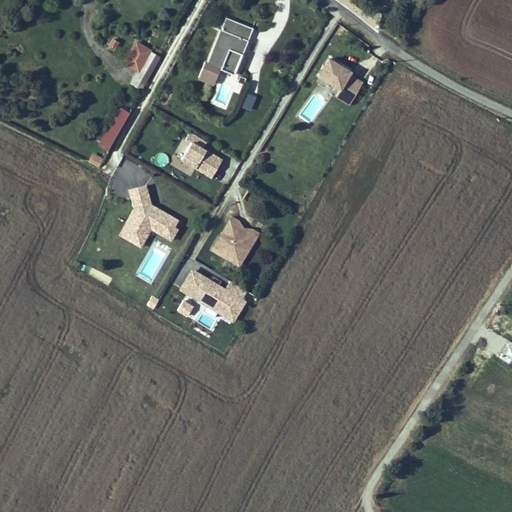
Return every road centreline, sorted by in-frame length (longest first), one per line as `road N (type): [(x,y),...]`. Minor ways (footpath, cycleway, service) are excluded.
road 1 (unknown): [(337,3),(250,144),(241,217)]
road 2 (unclassified): [(331,0),(427,68),(511,110)]
road 3 (unknown): [(213,0),(130,161),(128,185)]
